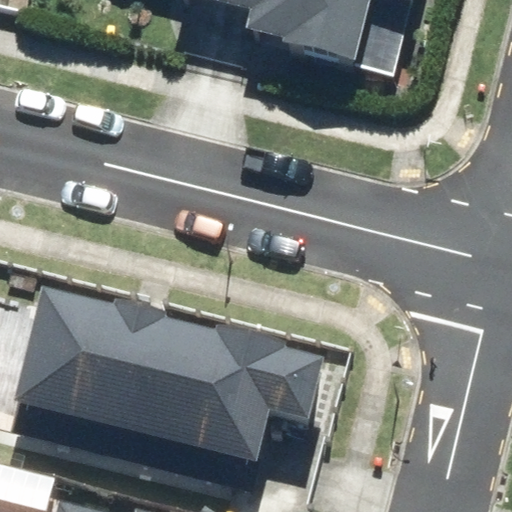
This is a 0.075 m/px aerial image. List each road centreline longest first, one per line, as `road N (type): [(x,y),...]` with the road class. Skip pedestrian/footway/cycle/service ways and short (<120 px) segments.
road 1 (residential): [(499,268),(0,143)]
road 2 (residential): [(435,511),(499,268)]
